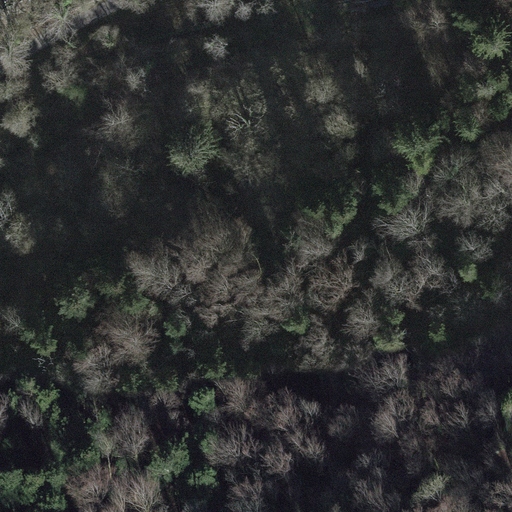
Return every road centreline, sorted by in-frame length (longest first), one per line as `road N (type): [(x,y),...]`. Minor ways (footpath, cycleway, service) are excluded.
road 1 (track): [(0,69),(310,0)]
road 2 (unclassified): [(0,59),(108,0)]
